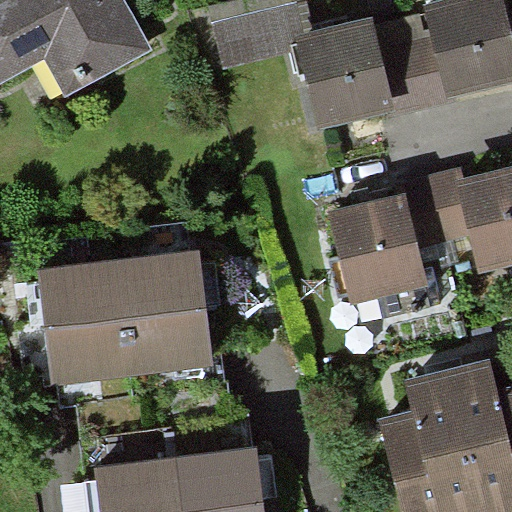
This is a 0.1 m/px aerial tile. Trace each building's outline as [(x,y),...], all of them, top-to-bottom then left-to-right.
[(68,89),(149,44),(123,0),(0,0),(0,82),(48,55),(68,89)] [(439,98),(511,80),(511,67),(495,0),(452,0),(418,8),(425,37),(439,98)] [(291,44),(282,9),(205,27),(214,63),(291,44)] [(311,128),(385,111),(370,50),(365,27),(291,44),(311,128)] [(439,98),(425,37),(370,50),(385,111),(439,98)] [(511,178),(453,193),(467,253),(473,276),(511,266),(511,178)] [(398,206),(413,266),(467,253),(453,193),(398,206)] [(398,206),(323,224),(344,313),(420,295),(413,266),(398,206)] [(57,380),(214,356),(201,274),(198,255),(42,279),(45,297),(57,380)] [(391,511),(511,511),(511,394),(489,399),(482,369),(395,390),(403,423),(372,431),(391,511)] [(98,511),(260,511),(256,467),(253,444),(93,462),(96,488),(98,511)]
